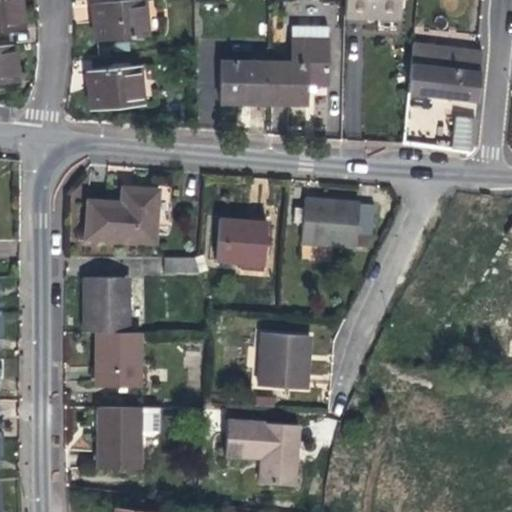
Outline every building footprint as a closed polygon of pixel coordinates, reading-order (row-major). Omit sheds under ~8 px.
[(0,0),(0,30),(22,28),(20,8),(19,0),(0,0)] [(94,19),(96,39),(145,34),(141,0),(118,0),(92,2),(94,19)] [(397,0),(343,0),(342,15),(362,15),(397,16),(397,0)] [(289,61),(267,61),(266,103),(291,103),(304,103),(304,83),(323,84),(324,27),(290,27),(289,61)] [(407,93),(475,99),(480,50),(471,49),(412,42),(407,93)] [(0,45),(0,82),(14,81),(13,64),(11,45),(0,45)] [(248,102),(266,103),(267,61),(220,60),(220,102),(248,102)] [(140,104),(136,66),(87,72),(89,90),(91,108),(140,104)] [(453,117),(449,149),(470,152),(473,119),(453,117)] [(157,191),(134,190),(133,206),(122,205),(90,203),(88,239),(153,243),(157,191)] [(124,190),(122,205),(133,206),(134,190),(128,190),(124,190)] [(302,243),(355,247),(356,234),(372,235),(374,205),(330,202),(305,200),(304,210),(297,209),(296,229),(303,230),(302,243)] [(442,258),(476,281),(493,257),(505,238),(487,225),(472,215),(442,258)] [(216,260),(264,263),(267,223),(240,221),(219,219),(216,260)] [(200,274),(195,258),(165,257),(165,273),(200,274)] [(511,272),(511,270),(493,257),(476,281),(434,343),(475,370),(511,315),(511,279),(509,277),(511,272)] [(85,334),(98,333),(128,334),(128,276),(85,276),(85,311),(85,334)] [(261,386),(305,388),(309,335),(264,332),(261,386)] [(139,333),(128,334),(98,333),(98,372),(98,387),(139,387),(139,333)] [(158,407),(99,407),(99,435),(99,469),(139,467),(139,434),(154,435),(158,431),(158,407)] [(228,456),(261,458),(260,482),(293,484),(297,425),(231,421),(228,456)]
